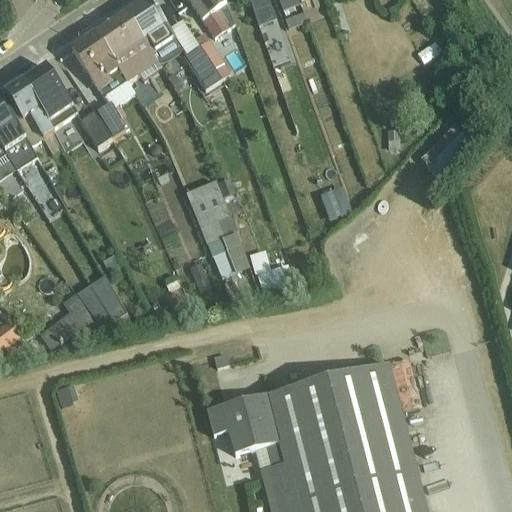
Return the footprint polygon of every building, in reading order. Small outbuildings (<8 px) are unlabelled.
[(186,0),(215,44),(216,43),(234,31),(235,30),(237,30),(222,0),(186,0)] [(248,0),(260,30),(277,24),(267,0),(248,0)] [(278,0),(283,14),(301,8),(298,0),(278,0)] [(126,19),(160,69),(164,69),(169,67),(176,63),(180,60),(183,54),(170,34),(150,3),(126,19)] [(431,12),(423,17),(440,45),(441,44),(445,41),(439,31),(442,30),(431,12)] [(304,16),(286,23),(289,32),(308,26),(304,16)] [(97,38),(128,87),(141,78),(145,84),(162,74),(163,73),(160,69),(126,19),(97,38)] [(170,34),(183,54),(188,60),(201,52),(183,25),(170,34)] [(128,87),(97,38),(73,54),(106,105),(109,108),(96,116),(113,143),(127,135),(116,117),(118,115),(116,111),(135,99),(128,87)] [(202,51),(221,83),(229,78),(205,39),(197,44),(202,51)] [(434,44),(417,55),(424,65),(441,54),(434,44)] [(201,52),(188,60),(185,62),(207,95),(223,84),(221,83),(202,51),(201,52)] [(24,87),(51,136),(78,117),(47,71),(46,72),(24,87)] [(3,101),(32,151),(44,143),(53,159),(61,154),(51,136),(24,87),(3,101)] [(0,102),(0,147),(17,174),(18,175),(39,163),(32,151),(3,101),(0,102)] [(113,143),(96,116),(81,126),(98,152),(113,143)] [(462,139),(444,121),(410,155),(428,174),(462,139)] [(400,131),(388,132),(389,152),(401,151),(400,131)] [(0,147),(0,186),(17,174),(0,147)] [(216,184),(223,200),(235,195),(229,179),(216,184)] [(223,200),(216,184),(187,196),(222,282),(238,276),(228,254),(232,252),(227,241),(238,237),(223,200)] [(334,186),(310,194),(319,222),(343,214),(334,186)] [(282,251),(249,264),(253,274),(286,261),(282,251)] [(114,257),(102,263),(109,275),(120,269),(114,257)] [(201,265),(190,270),(201,294),(212,290),(201,265)] [(78,298),(103,333),(126,316),(105,280),(92,288),(78,298)] [(296,281),(271,288),(273,295),(298,288),(296,281)] [(71,316),(88,338),(90,342),(103,333),(78,298),(64,307),(71,316)] [(88,338),(71,316),(39,338),(42,341),(29,351),(36,359),(54,355),(62,353),(58,347),(63,343),(75,335),(81,343),(88,338)] [(427,511),(390,368),(208,415),(215,439),(229,435),(235,458),(256,453),(270,511),(427,511)] [(53,390),(56,417),(72,415),(69,388),(53,390)]
